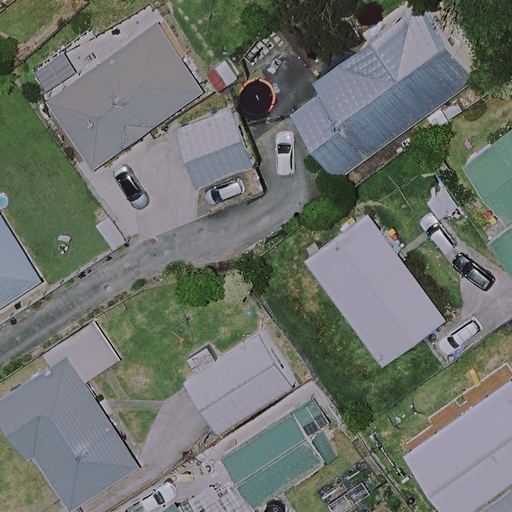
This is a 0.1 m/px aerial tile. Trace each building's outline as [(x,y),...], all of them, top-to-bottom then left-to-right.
[(475,77),(425,5),(285,103),(335,175),(475,77)] [(204,88),(159,22),(46,100),(92,166),(204,88)] [(254,161),(225,101),(167,128),(196,189),(254,161)] [(511,121),(456,163),(500,222),(484,233),(511,270),(511,121)] [(447,316),(371,211),(309,257),(385,361),(447,316)] [(0,303),(42,276),(0,213),(0,303)] [(122,356),(97,319),(53,348),(58,356),(0,394),(0,402),(71,508),(139,462),(84,382),(122,356)] [(220,358),(212,345),(190,359),(199,372),(186,381),(219,432),(298,380),(265,329),(220,358)] [(464,511),(511,479),(511,380),(408,452),(449,511),(464,511)] [(314,391),(225,449),(239,470),(197,496),(207,511),(246,511),(326,461),(314,443),(309,435),(332,420),(314,391)] [(198,511),(188,494),(158,511),(198,511)]
